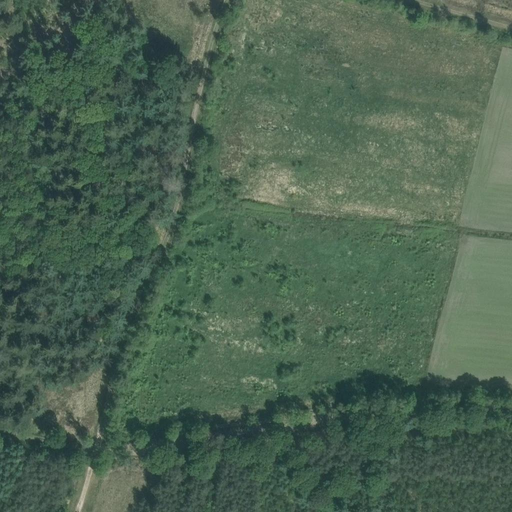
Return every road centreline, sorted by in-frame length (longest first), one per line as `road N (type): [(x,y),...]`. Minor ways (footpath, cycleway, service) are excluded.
road 1 (track): [(226,0),(168,239),(137,287),(93,449)]
road 2 (track): [(93,449),(416,407),(511,407)]
